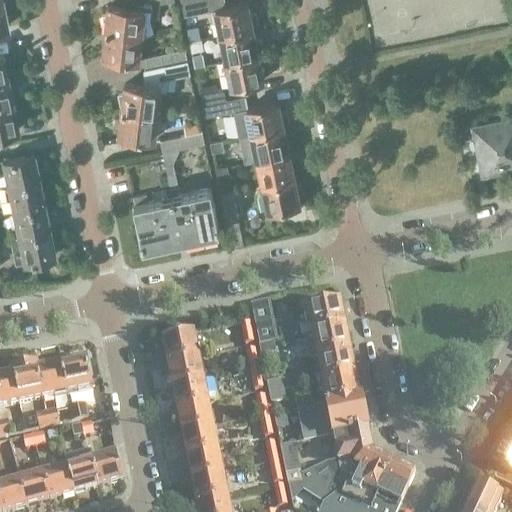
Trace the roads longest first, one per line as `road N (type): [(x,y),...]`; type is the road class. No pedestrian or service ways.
road 1 (residential): [(108,303),(46,0)]
road 2 (residential): [(356,250),(303,0)]
road 3 (residential): [(108,303),(356,250)]
road 4 (residential): [(448,461),(418,447),(394,407),(356,250)]
road 5 (residential): [(155,511),(108,303)]
road 6 (residential): [(356,250),(511,217)]
road 7 (residential): [(448,461),(511,358)]
